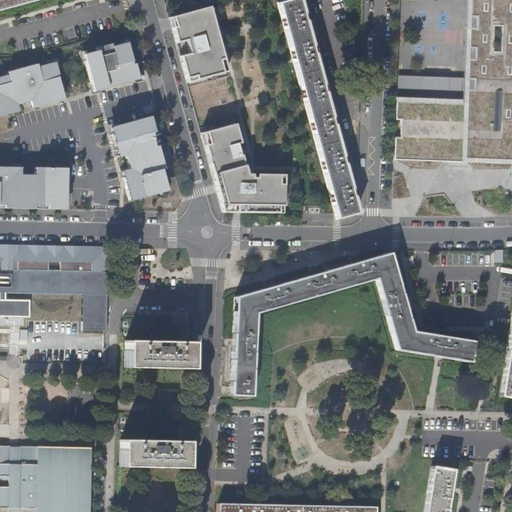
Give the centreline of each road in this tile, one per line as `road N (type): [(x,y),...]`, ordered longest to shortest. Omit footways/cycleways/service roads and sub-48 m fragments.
road 1 (residential): [(210,233),(146,0)]
road 2 (residential): [(373,232),(379,0)]
road 3 (residential): [(108,511),(116,316),(128,298)]
road 4 (residential): [(201,511),(210,300)]
road 5 (residential): [(210,233),(373,232)]
road 6 (residential): [(373,232),(511,232)]
road 7 (residential): [(129,231),(0,227)]
